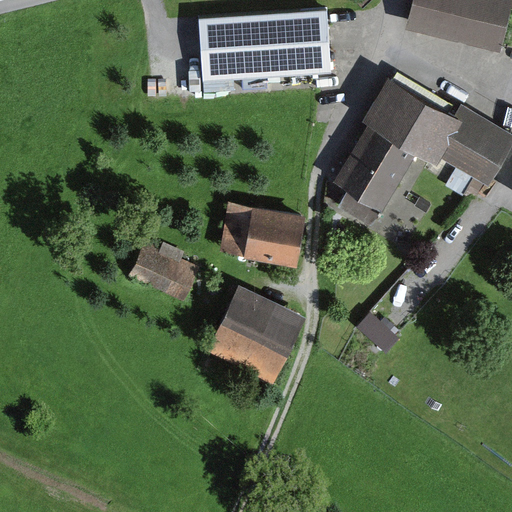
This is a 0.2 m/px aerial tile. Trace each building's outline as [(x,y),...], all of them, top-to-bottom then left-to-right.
[(511,0),(407,0),(401,20),(497,48),(511,0)] [(328,70),(323,10),(196,21),(201,81),(328,70)] [(473,196),(511,135),(385,57),(347,118),(362,127),(324,186),(375,218),(416,153),(431,163),(439,151),(478,175),(467,193),(473,196)] [(299,217),(228,203),(218,252),(289,266),(299,217)] [(179,296),(196,263),(140,236),(124,269),(179,296)] [(390,354),(442,292),(407,264),(355,326),(390,354)] [(272,378),(302,314),(234,283),(204,346),(272,378)]
